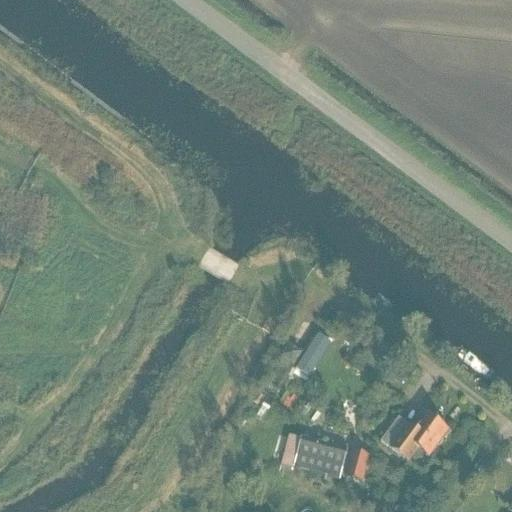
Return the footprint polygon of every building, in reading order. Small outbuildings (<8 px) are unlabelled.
[(356,345),(346,337),(342,342),(352,350),(356,345)] [(353,370),(366,352),(357,345),(356,345),(352,350),(343,362),(353,370)] [(418,370),(408,362),(399,375),(409,382),(418,370)] [(427,457),(446,431),(427,417),(415,432),(398,419),(380,444),(407,464),(417,450),(427,457)] [(347,451),(288,436),(280,467),(339,482),(347,451)] [(362,484),(369,459),(351,454),(344,479),(362,484)] [(436,491),(439,487),(433,482),(430,486),(436,491)] [(414,502),(408,511),(409,511),(418,511),(422,507),(414,502)]
